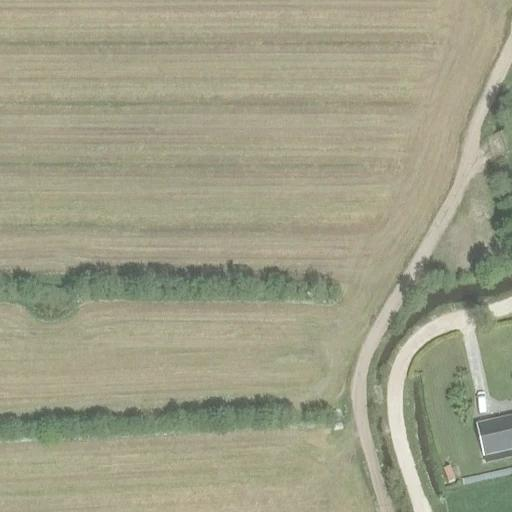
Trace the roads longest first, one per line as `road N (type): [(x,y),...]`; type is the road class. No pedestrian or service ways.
road 1 (unknown): [(383,511),(356,377),(450,208),(468,134),(511,44)]
road 2 (track): [(423,511),(400,441),(395,371),(416,337),(511,305)]
